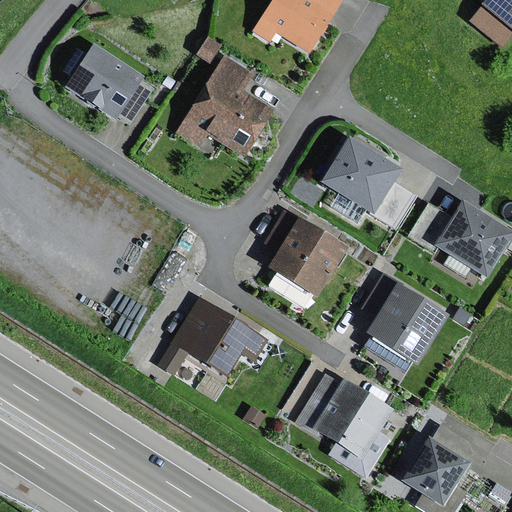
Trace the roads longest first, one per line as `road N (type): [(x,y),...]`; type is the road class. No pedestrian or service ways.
road 1 (residential): [(65,0),(26,44),(23,95),(36,113),(204,222),(221,224),(248,210),(343,55)]
road 2 (motorway): [(213,511),(0,375)]
road 3 (motorway): [(0,443),(109,511)]
